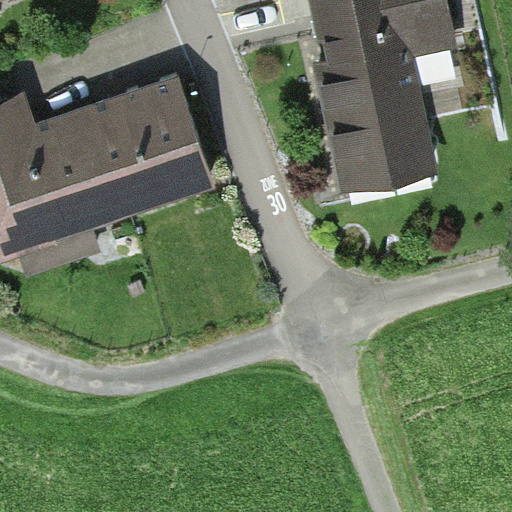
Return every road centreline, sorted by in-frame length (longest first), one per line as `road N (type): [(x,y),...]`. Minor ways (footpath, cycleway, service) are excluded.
road 1 (track): [(391,511),(322,330),(135,381),(58,370),(0,347)]
road 2 (residential): [(322,330),(188,0)]
road 3 (residential): [(322,330),(511,273)]
